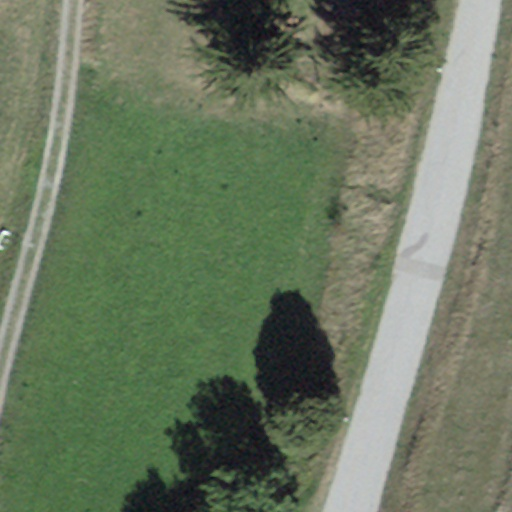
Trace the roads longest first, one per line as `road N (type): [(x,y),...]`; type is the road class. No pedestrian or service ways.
road 1 (tertiary): [(479,0),(352,511)]
road 2 (track): [(0,363),(59,99),(68,0)]
